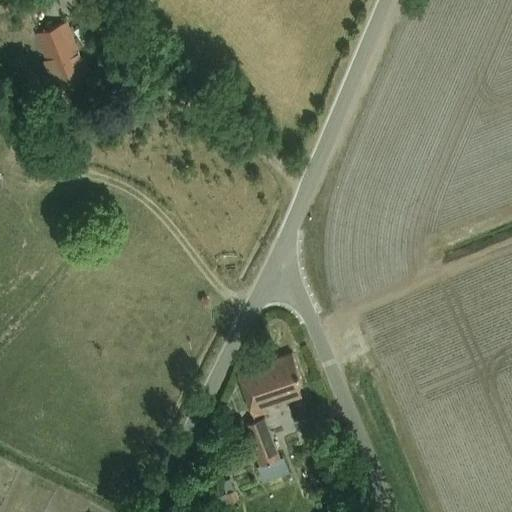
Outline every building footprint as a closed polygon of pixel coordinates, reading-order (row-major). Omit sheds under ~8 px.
[(21,0),(26,10),(47,0),(21,0)] [(89,0),(87,0),(78,7),(102,37),(112,29),(89,0)] [(81,80),(90,77),(83,59),(79,61),(65,25),(36,36),(46,62),(44,63),(56,94),(82,84),(81,80)] [(292,353),(237,372),(251,413),(301,396),(297,384),(302,382),(292,353)] [(281,459),(265,418),(244,426),(259,467),(281,459)] [(239,499),(236,491),(227,495),(230,503),(239,499)]
